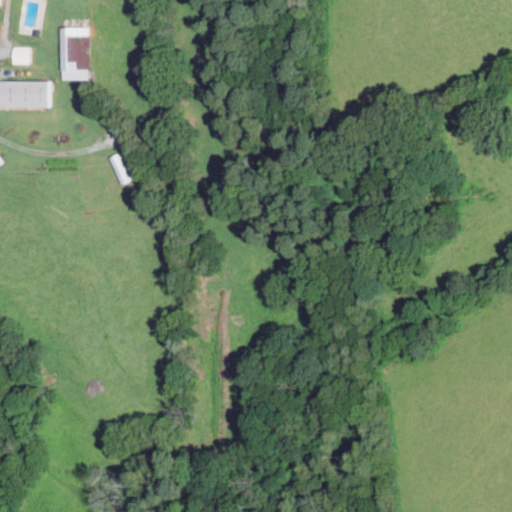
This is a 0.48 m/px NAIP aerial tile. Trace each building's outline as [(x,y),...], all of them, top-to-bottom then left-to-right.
[(64,27),(90,26),(92,79),(66,79),(64,27)] [(32,64),(15,63),(16,45),(33,46),(32,64)] [(0,81),(53,81),(53,107),(0,107),(0,81)] [(133,180),(124,184),(112,157),(121,153),(133,180)] [(130,161),(144,156),(149,171),(135,176),(130,161)]
